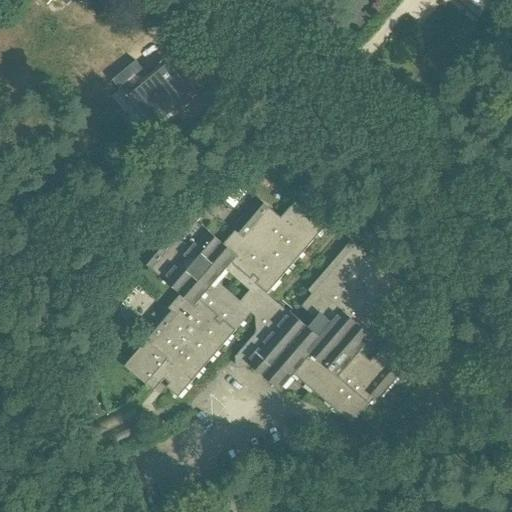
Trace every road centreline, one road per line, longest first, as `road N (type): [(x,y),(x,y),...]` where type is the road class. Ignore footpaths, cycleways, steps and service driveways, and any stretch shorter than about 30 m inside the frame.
road 1 (unclassified): [(511,253),(212,0)]
road 2 (unknown): [(334,103),(423,0)]
